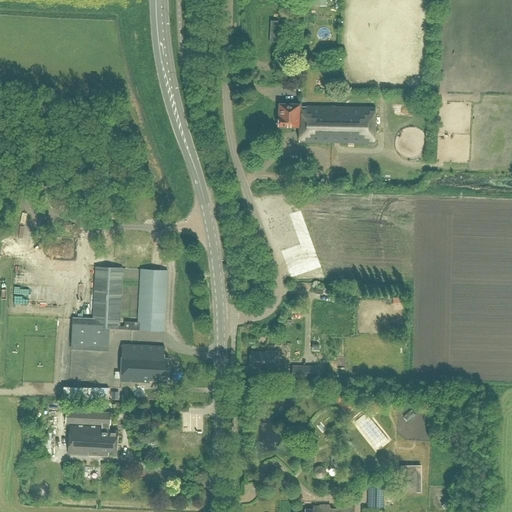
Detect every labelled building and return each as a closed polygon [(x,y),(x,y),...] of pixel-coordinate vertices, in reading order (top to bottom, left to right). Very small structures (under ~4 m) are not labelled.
[(374,143),(375,107),(306,106),(306,107),(301,107),(301,104),(279,103),(279,116),(277,118),(277,123),(279,125),(279,126),(300,126),(299,142),(374,143)] [(74,317),(72,349),(108,351),(109,328),(164,331),(167,270),(141,269),(138,323),(119,322),(122,268),(96,267),(93,318),(74,317)] [(167,378),(168,359),(164,358),(164,346),(123,344),(121,381),(149,382),(149,380),(158,380),(158,378),(167,378)] [(278,368),(278,351),(266,350),(266,352),(251,352),(251,366),(259,366),(259,368),(278,368)] [(292,367),(292,377),(318,378),(318,368),(292,367)] [(108,401),(108,399),(109,389),(64,387),(63,399),(108,401)] [(110,422),(110,415),(67,413),(67,422),(102,424),(102,422),(110,422)] [(117,453),(118,430),(109,430),(109,428),(104,428),(104,427),(70,425),(68,453),(108,455),(108,453),(117,453)] [(323,478),(324,477),(325,477),(325,476),(326,475),(326,474),(326,473),(326,471),(325,470),(325,469),(324,468),(323,467),(322,467),(321,466),(320,466),(318,466),(317,467),(316,467),(315,468),(314,469),(313,470),(313,471),(313,472),(313,473),(313,475),(313,476),(314,477),(315,478),(316,478),(317,479),(318,479),(320,479),(321,479),(322,479),(323,478)] [(371,483),(371,507),(383,507),(383,483),(371,483)]
